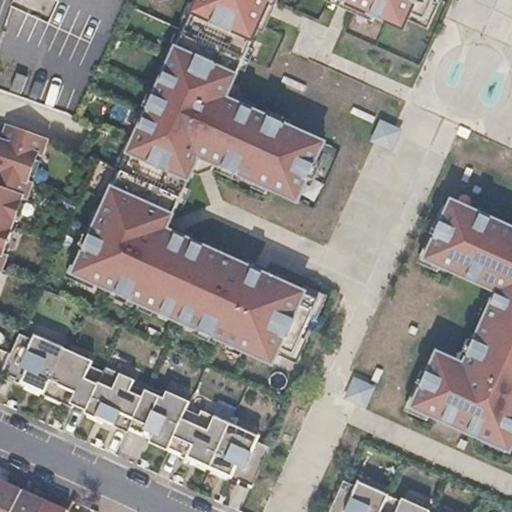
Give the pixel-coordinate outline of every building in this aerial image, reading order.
[(198,0),(184,32),(243,59),(269,0),(337,0),(403,30),(409,15),(424,21),(433,0),(198,0)] [(196,329),(276,364),(282,349),(294,354),(318,301),(249,269),(246,276),(231,270),(234,263),(165,232),(199,158),(297,202),(324,144),(225,100),(243,59),(184,32),(75,274),(164,314),(167,309),(198,323),(196,329)] [(232,84),(225,100),(240,107),(243,99),(238,87),(232,84)] [(381,125),(374,141),(390,149),(397,132),(381,125)] [(0,140),(0,173),(30,183),(40,155),(44,157),(50,141),(8,127),(3,142),(0,140)] [(199,158),(191,174),(198,177),(210,172),(213,164),(199,158)] [(35,185),(0,173),(0,221),(15,227),(25,199),(29,200),(35,185)] [(426,259),(496,290),(497,288),(502,290),(487,323),(485,321),(465,365),(435,351),(411,405),(489,440),(491,435),(511,444),(511,228),(452,202),(426,259)] [(15,227),(0,221),(0,270),(5,272),(10,257),(5,255),(15,227)] [(49,345),(22,333),(6,370),(20,376),(19,379),(48,392),(68,348),(51,340),(49,345)] [(0,367),(6,370),(13,354),(0,347),(0,367)] [(68,348),(48,392),(77,406),(79,403),(91,409),(108,373),(84,361),(86,356),(68,348)] [(97,361),(86,356),(84,361),(94,366),(97,361)] [(129,376),(111,368),(90,412),(119,425),(120,423),(132,429),(150,392),(126,381),(129,376)] [(129,376),(126,381),(137,386),(139,381),(129,376)] [(365,408),(376,386),(355,376),(344,397),(365,408)] [(165,393),(152,387),(132,429),(147,435),(148,433),(157,437),(154,445),(170,453),(193,403),(166,391),(165,393)] [(213,421),(189,411),(171,450),(184,456),(183,459),(211,472),(233,425),(215,417),(213,421)] [(215,417),(204,412),(202,416),(213,421),(215,417)] [(233,425),(211,472),(240,485),(241,482),(255,489),(273,449),(249,438),(251,433),(233,425)] [(262,438),(251,433),(249,438),(260,443),(262,438)] [(0,511),(14,511),(25,489),(2,479),(0,484),(0,511)] [(345,484),(332,511),(383,511),(390,498),(372,490),(370,495),(345,484)] [(372,490),(361,485),(359,490),(370,495),(372,490)] [(41,511),(47,499),(25,489),(14,511),(41,511)] [(428,511),(404,501),(403,504),(390,498),(383,511),(428,511)] [(70,511),(71,510),(47,499),(41,511),(70,511)]
